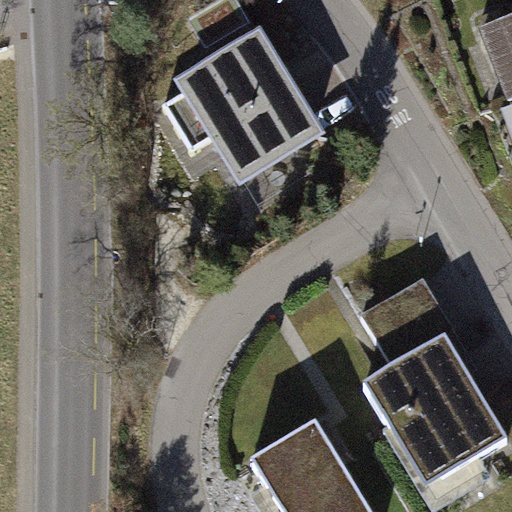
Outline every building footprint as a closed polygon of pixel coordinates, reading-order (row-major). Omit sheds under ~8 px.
[(511,16),(452,38),(477,108),(493,103),(511,95),(511,16)] [(268,32),(136,108),(172,172),(203,154),(225,191),(326,132),(268,32)] [(511,95),(493,103),(511,157),(511,95)] [(511,457),(449,353),(363,405),(427,511),(439,511),(511,468),(511,457)] [(375,511),(328,428),(241,476),(260,511),(375,511)]
